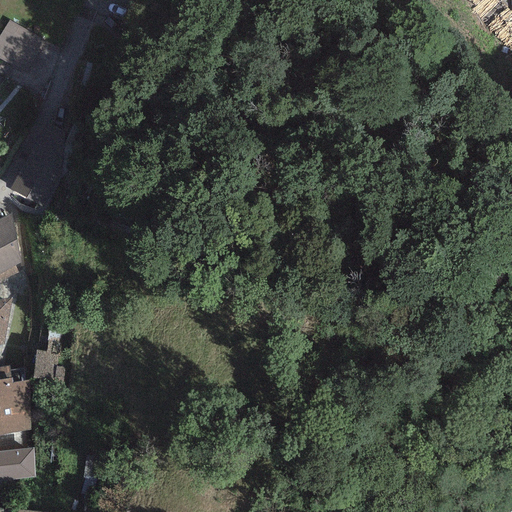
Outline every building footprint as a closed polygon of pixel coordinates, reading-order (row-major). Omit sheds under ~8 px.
[(144,0),(96,0),(83,36),(125,52),(144,0)] [(44,42),(5,19),(0,27),(0,55),(27,71),(44,42)] [(41,171),(14,156),(0,182),(0,183),(26,198),(41,171)] [(12,213),(0,219),(0,274),(21,263),(12,213)] [(0,299),(0,344),(4,344),(12,298),(0,299)] [(29,381),(24,382),(23,370),(11,372),(10,366),(0,367),(0,435),(31,431),(29,381)] [(32,447),(0,451),(0,481),(35,477),(32,447)]
